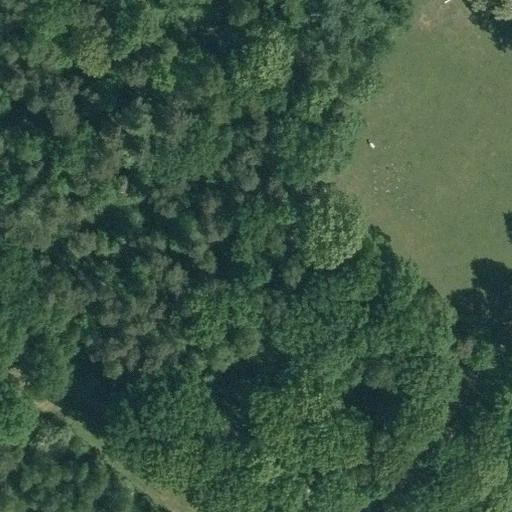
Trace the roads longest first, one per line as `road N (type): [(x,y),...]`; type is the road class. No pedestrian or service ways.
road 1 (track): [(322,511),(34,292)]
road 2 (unclassified): [(349,511),(511,328)]
